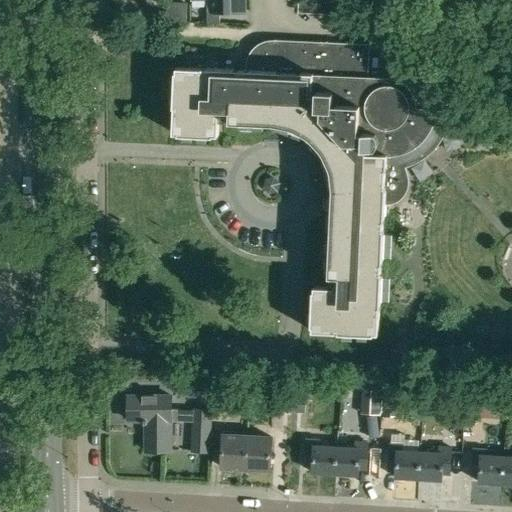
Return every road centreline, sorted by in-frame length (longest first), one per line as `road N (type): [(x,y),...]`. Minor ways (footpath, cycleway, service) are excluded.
road 1 (residential): [(5,8),(7,511)]
road 2 (secondary): [(47,498),(45,0)]
road 3 (residential): [(90,498),(83,25)]
road 4 (residential): [(309,511),(90,498)]
